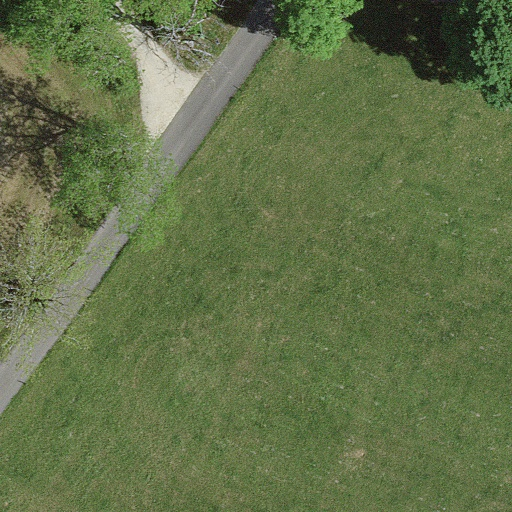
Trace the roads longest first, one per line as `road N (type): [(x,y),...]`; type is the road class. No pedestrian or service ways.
road 1 (unclassified): [(0,393),(280,0)]
road 2 (track): [(198,116),(90,0)]
